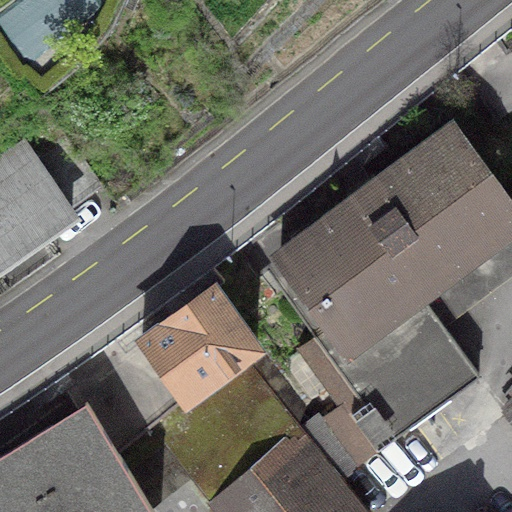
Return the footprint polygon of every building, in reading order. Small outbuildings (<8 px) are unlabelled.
[(511,57),(498,38),(460,69),(496,118),(511,107),(511,57)] [(344,212),(280,260),(301,289),(288,298),(316,336),(303,344),(346,403),(329,416),(362,461),(481,376),(450,333),(439,319),(511,263),(511,201),(457,128),(393,176),(390,172),(377,181),(374,176),(368,180),(350,193),(354,198),(341,207),(344,212)] [(25,148),(0,165),(0,259),(69,211),(25,148)] [(134,329),(144,344),(183,400),(243,356),(257,345),(216,289),(225,281),(217,269),(134,329)] [(131,471),(165,443),(152,426),(183,400),(144,344),(83,393),(94,411),(131,471)] [(368,511),(370,511),(243,356),(183,400),(152,426),(165,443),(221,511),(368,511)] [(94,411),(0,468),(0,511),(142,511),(152,506),(131,471),(94,411)]
